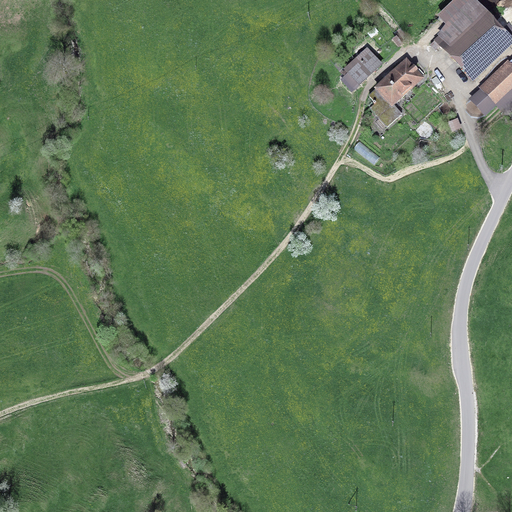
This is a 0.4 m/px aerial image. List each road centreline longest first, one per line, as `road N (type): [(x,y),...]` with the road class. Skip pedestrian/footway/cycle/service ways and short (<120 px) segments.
road 1 (track): [(0,414),(146,375),(182,348),(312,208),(370,88),(403,57)]
road 2 (tertiary): [(511,178),(461,306),(469,437),(461,511)]
road 3 (track): [(339,160),(393,179),(472,141)]
